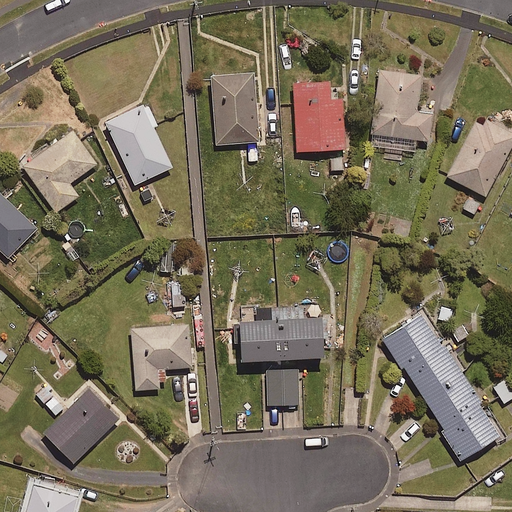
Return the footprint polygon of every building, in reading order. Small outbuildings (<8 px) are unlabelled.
[(420,63),(378,59),(371,140),(414,143),(415,132),(428,133),(431,104),(416,103),(420,63)] [(253,62),(211,64),(216,137),(258,134),(253,62)] [(343,69),(293,70),(295,142),(344,140),(343,104),(348,104),(347,84),(343,85),(343,69)] [(171,159),(141,95),(104,112),(134,177),(171,159)] [(511,133),(511,129),(474,110),(442,171),(482,192),(511,133)] [(96,155),(71,120),(20,155),(55,205),(78,189),(68,175),(96,155)] [(259,159),(257,142),(242,143),(243,160),(259,159)] [(345,148),(329,148),(329,167),(345,167),(345,148)] [(156,193),(150,178),(135,184),(141,199),(156,193)] [(0,245),(6,252),(36,223),(0,185),(0,245)] [(481,198),(466,191),(459,205),(474,212),(481,198)] [(298,347),(323,346),(322,305),(238,307),(240,349),(265,348),(266,400),(299,399),(298,347)] [(459,457),(499,433),(423,311),(381,337),(400,367),(403,365),(459,457)] [(191,360),(187,318),(130,322),(135,384),(165,381),(164,362),(191,360)] [(118,412),(87,381),(42,426),(72,457),(118,412)] [(70,511),(76,489),(33,478),(24,511),(70,511)]
